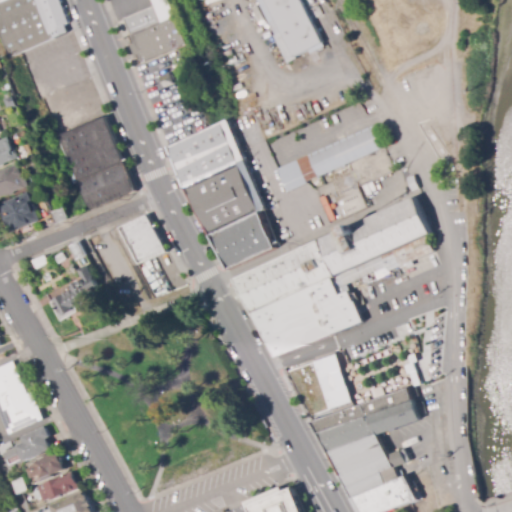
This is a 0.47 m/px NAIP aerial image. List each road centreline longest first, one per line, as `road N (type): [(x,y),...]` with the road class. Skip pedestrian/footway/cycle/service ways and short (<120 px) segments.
road 1 (secondary): [(85,0),(165,195),(302,455)]
road 2 (residential): [(393,88),(451,225),(469,511)]
road 3 (residential): [(129,511),(0,281)]
road 4 (residential): [(214,289),(42,357)]
road 5 (residential): [(0,261),(165,195)]
road 6 (residential): [(167,511),(302,455)]
